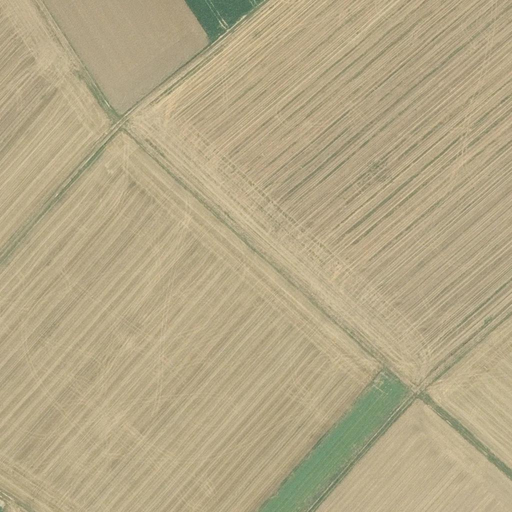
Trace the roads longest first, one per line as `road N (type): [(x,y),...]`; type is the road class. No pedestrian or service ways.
road 1 (track): [(41,0),(123,126),(424,396),(471,355)]
road 2 (track): [(270,0),(123,126),(0,266)]
road 3 (track): [(322,511),(424,396),(511,475)]
